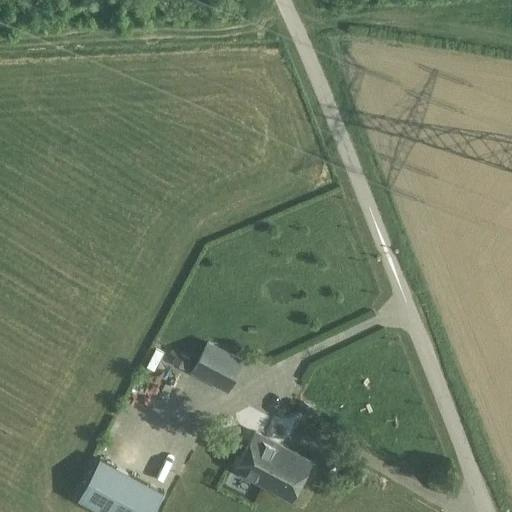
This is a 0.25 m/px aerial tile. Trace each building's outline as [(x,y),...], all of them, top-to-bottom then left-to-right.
[(242,364),(206,345),(192,374),(227,392),(242,364)] [(264,486),(283,448),(255,434),(235,472),(264,486)] [(312,463),(283,448),(264,486),(292,501),(312,463)] [(365,470),(338,456),(328,472),(357,488),(365,470)] [(157,511),(166,495),(100,461),(78,504),(93,511),(157,511)]
